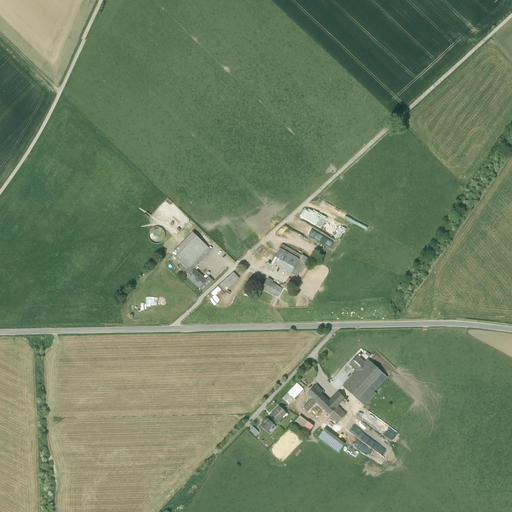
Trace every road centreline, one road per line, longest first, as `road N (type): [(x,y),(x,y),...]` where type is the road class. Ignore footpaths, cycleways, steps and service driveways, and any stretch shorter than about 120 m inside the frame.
road 1 (tertiary): [(0,331),(453,323),(511,329)]
road 2 (track): [(240,264),(511,18)]
road 3 (unclassified): [(0,193),(48,116),(101,0)]
road 4 (track): [(319,376),(353,404),(340,425),(318,424),(304,413),(299,401),(308,388)]
